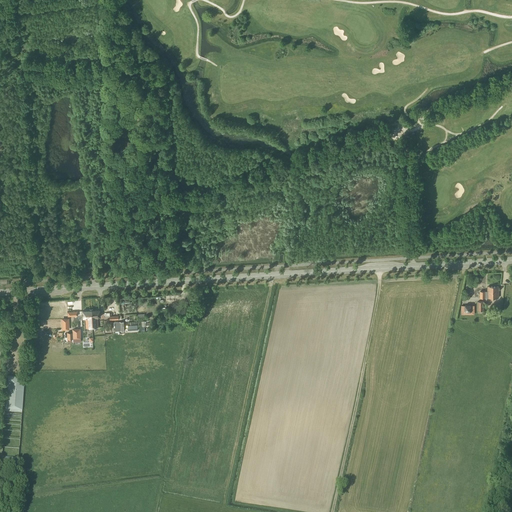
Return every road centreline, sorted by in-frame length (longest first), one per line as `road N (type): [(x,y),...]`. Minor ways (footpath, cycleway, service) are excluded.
road 1 (secondary): [(0,293),(511,260)]
road 2 (track): [(412,266),(400,125),(210,192),(168,196)]
road 3 (track): [(116,0),(119,65),(139,113),(139,180),(168,196),(125,260),(93,268),(92,277)]
road 4 (track): [(228,489),(272,275)]
road 5 (track): [(228,489),(212,495),(167,479),(97,489)]
